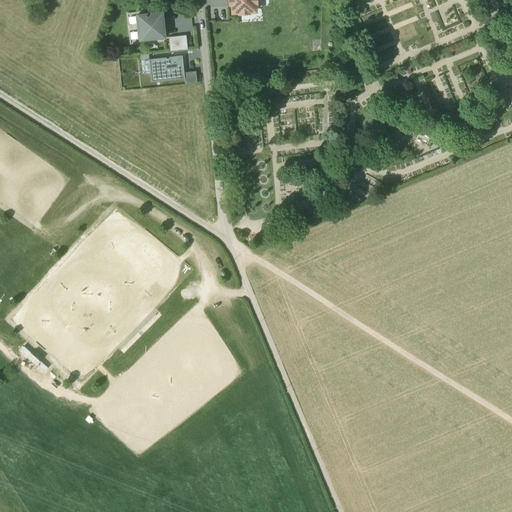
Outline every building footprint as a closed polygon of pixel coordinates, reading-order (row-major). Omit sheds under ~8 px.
[(228,0),(229,5),(229,6),(230,6),(232,6),(232,13),(238,13),(238,14),(238,15),(239,15),(250,14),(250,5),(257,4),(258,4),(257,0),(228,0)] [(162,12),(137,15),(140,40),(165,38),(162,12)] [(385,21),(372,25),(375,35),(389,30),(385,21)] [(186,35),(169,37),(170,51),(187,49),(186,35)] [(151,73),(152,81),(185,78),(184,71),(182,56),(150,59),(151,73)] [(142,74),(151,73),(150,59),(141,60),(142,74)] [(197,70),(184,71),(185,78),(185,84),(198,83),(197,70)] [(43,371),(48,366),(25,344),(21,349),(43,371)]
